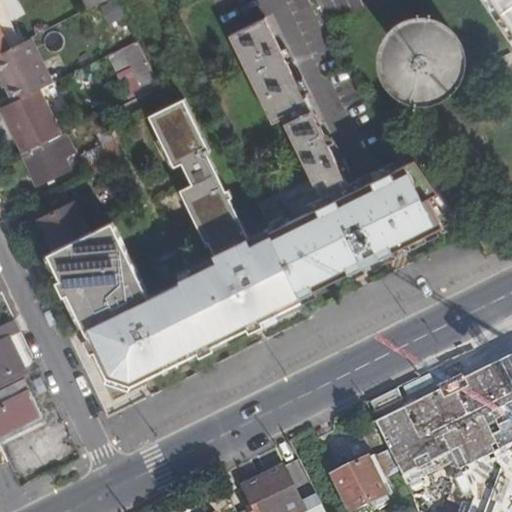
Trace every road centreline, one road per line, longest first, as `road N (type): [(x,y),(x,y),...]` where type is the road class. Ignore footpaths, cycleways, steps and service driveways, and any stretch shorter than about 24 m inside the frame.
road 1 (secondary): [(511,292),(117,488)]
road 2 (residential): [(0,246),(117,488)]
